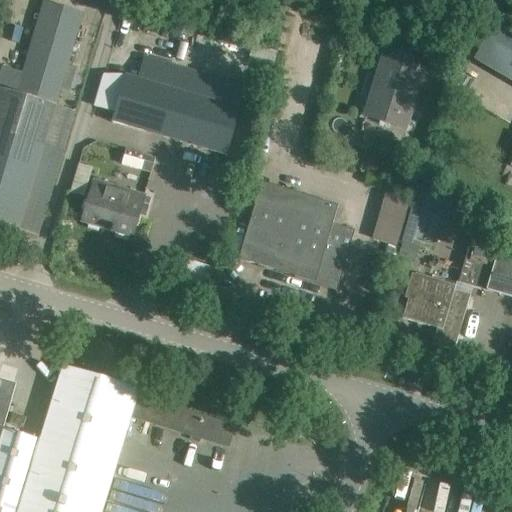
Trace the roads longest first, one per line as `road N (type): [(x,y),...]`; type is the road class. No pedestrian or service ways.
road 1 (unclassified): [(36,294),(381,390)]
road 2 (unclassified): [(36,294),(98,53),(123,0)]
road 3 (unclassified): [(381,390),(511,428)]
road 4 (unclassified): [(343,511),(381,390)]
